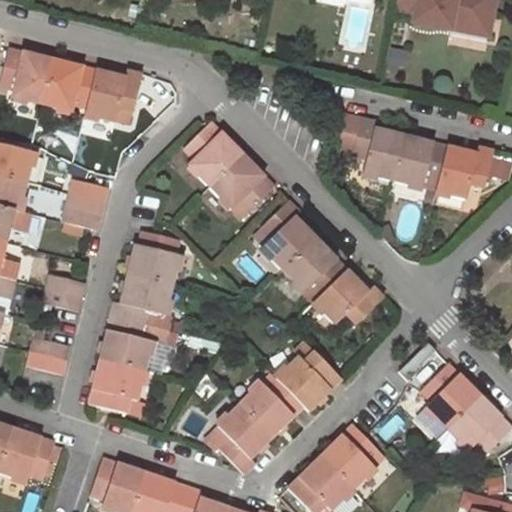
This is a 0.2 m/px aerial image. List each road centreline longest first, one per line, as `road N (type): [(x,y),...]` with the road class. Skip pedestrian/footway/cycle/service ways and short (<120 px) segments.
road 1 (residential): [(425,306),(370,380),(258,489),(68,426)]
road 2 (residential): [(210,92),(126,180),(68,426)]
road 3 (residential): [(210,92),(419,300)]
road 4 (residential): [(0,20),(165,59),(210,92)]
road 5 (residential): [(351,97),(511,140)]
road 6 (residential): [(419,300),(511,209)]
road 7 (residential): [(425,306),(511,392)]
